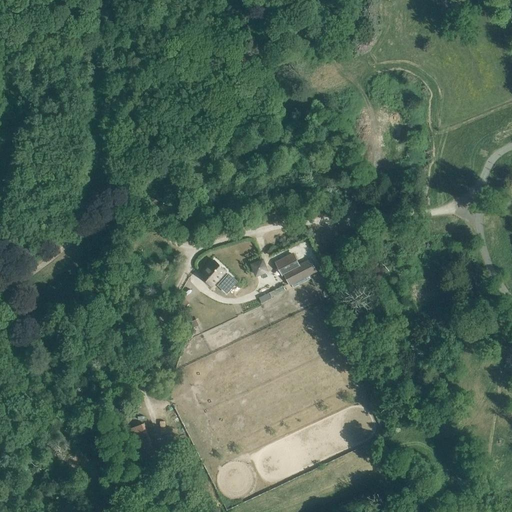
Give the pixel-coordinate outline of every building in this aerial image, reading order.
[(290,281),(310,271),(316,268),(311,259),(300,265),(294,252),(277,260),(283,273),(285,272),(290,281)] [(263,258),(253,262),(257,272),(267,269),(263,258)] [(215,261),(201,276),(213,286),(217,282),(218,281),(221,284),(219,285),(227,293),(236,282),(229,275),(227,277),(224,274),(226,271),(215,261)] [(270,293),(260,296),(261,301),(271,297),(270,293)] [(144,420),(130,425),(142,455),(155,450),(144,420)]
